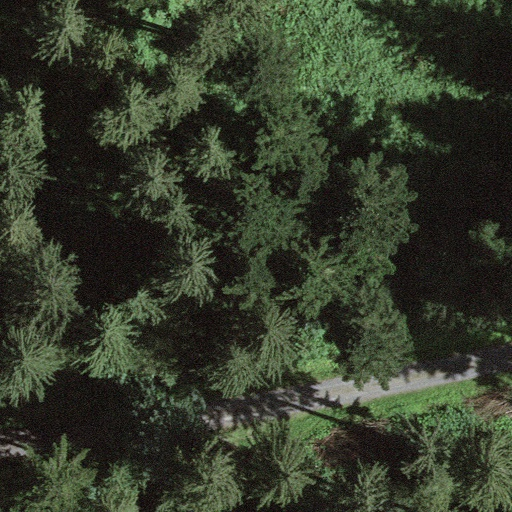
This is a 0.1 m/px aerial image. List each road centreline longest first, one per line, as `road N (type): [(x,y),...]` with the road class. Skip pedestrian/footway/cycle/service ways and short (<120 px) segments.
road 1 (track): [(282,392),(0,438)]
road 2 (track): [(511,344),(282,392)]
